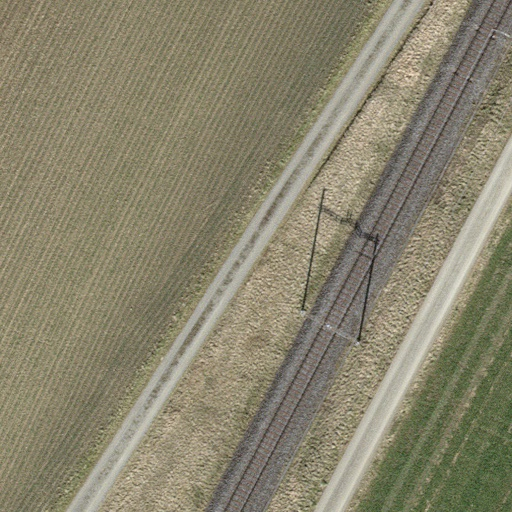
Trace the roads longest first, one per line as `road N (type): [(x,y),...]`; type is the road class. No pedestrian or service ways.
road 1 (track): [(84,511),(413,0)]
road 2 (track): [(346,511),(511,201)]
